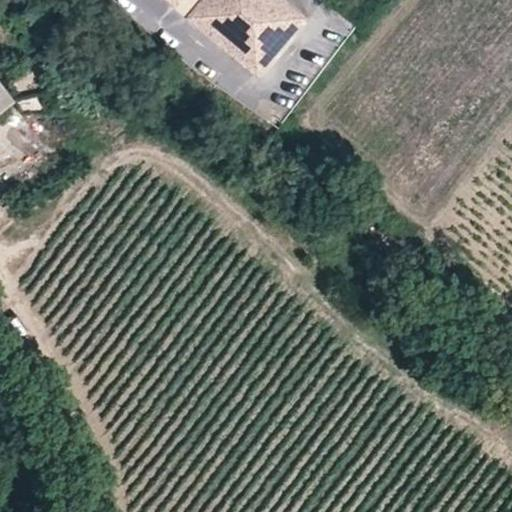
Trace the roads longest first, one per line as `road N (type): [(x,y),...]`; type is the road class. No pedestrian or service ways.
road 1 (unknown): [(174,0),(263,70),(278,73),(304,66),(325,42),(335,0)]
road 2 (tertiary): [(53,511),(45,469),(0,380)]
